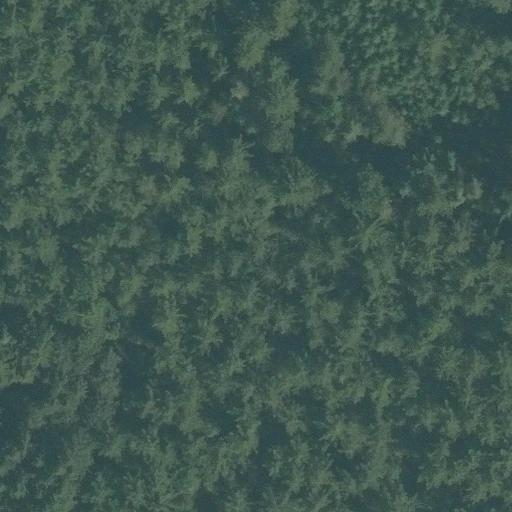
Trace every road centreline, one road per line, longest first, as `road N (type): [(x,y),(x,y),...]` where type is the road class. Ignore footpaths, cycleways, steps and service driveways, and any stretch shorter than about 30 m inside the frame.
road 1 (track): [(0,290),(511,502)]
road 2 (track): [(243,0),(68,511)]
